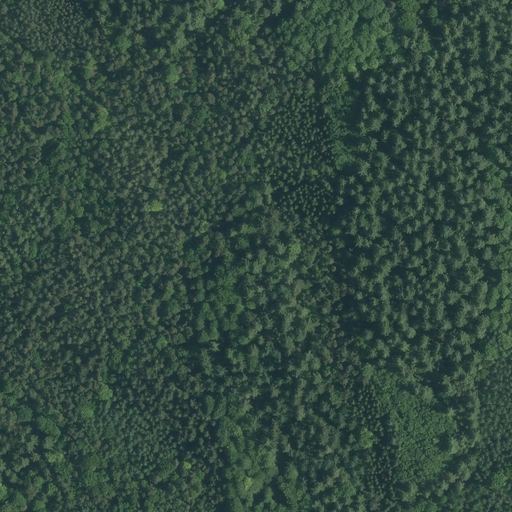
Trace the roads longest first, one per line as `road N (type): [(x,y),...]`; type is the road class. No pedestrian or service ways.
road 1 (track): [(371,0),(310,38),(217,213)]
road 2 (track): [(441,0),(479,112),(490,236)]
road 3 (track): [(134,341),(0,246)]
